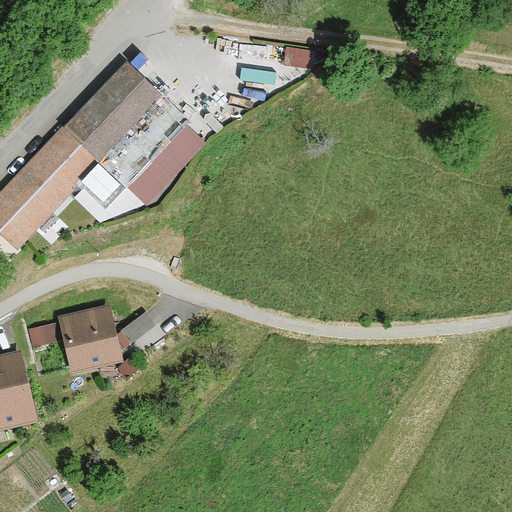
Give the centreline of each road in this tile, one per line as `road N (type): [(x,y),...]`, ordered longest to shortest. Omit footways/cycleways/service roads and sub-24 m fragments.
road 1 (residential): [(511,319),(395,334),(330,331),(105,269),(69,276),(0,313)]
road 2 (unclassified): [(0,160),(151,0)]
